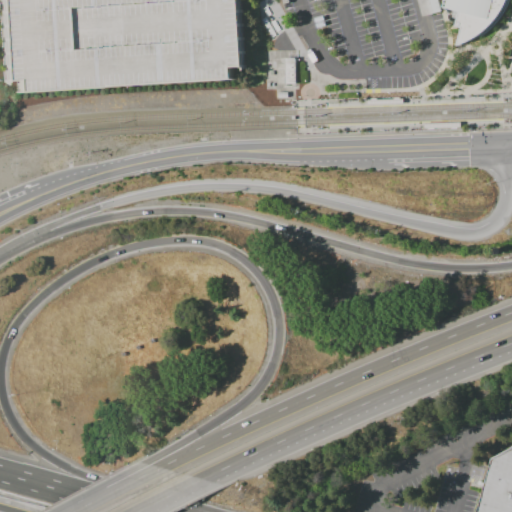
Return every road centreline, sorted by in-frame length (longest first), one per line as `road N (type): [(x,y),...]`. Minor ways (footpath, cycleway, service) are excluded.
road 1 (motorway): [(158,511),(27,440),(8,406),(3,370),(26,317),(102,260),(197,242),(245,259),(280,313),(272,370),(245,406),(161,468)]
road 2 (motorway): [(509,146),(510,202),(481,234),(231,189),(134,198),(23,241)]
road 3 (motorway): [(511,266),(431,267),(198,212),(138,213),(23,241)]
road 4 (motorway): [(511,312),(161,468)]
road 5 (motorway): [(202,480),(511,343)]
road 6 (secondary): [(381,151),(228,152),(84,180)]
road 7 (motorway): [(142,511),(0,473)]
road 8 (secondary): [(509,146),(381,151)]
